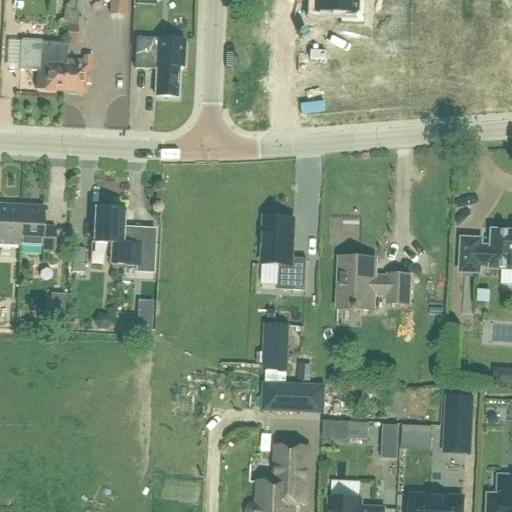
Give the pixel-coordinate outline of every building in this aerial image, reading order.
[(68,0),(68,11),(80,11),(80,0),(68,0)] [(125,17),(125,0),(109,0),(109,17),(125,17)] [(364,0),(314,0),(313,14),(340,15),(339,26),(363,27),(364,0)] [(396,0),(396,22),(411,22),(412,0),(396,0)] [(66,43),(76,43),(78,13),(68,13),(66,43)] [(346,52),(312,51),(310,80),(343,82),(343,85),(357,86),(357,82),(363,83),(363,65),(379,65),(381,36),(347,35),(346,52)] [(183,69),(185,42),(137,39),(135,70),(150,71),(150,68),(157,68),(156,98),(177,99),(179,69),(183,69)] [(430,85),(432,40),(414,39),(412,84),(430,85)] [(445,64),(462,64),(461,86),(506,88),(508,56),(474,54),(475,42),(446,41),(445,64)] [(35,92),(64,93),(66,45),(20,43),(18,72),(36,73),(35,92)] [(66,45),(64,93),(84,94),(85,87),(90,88),(92,58),(85,58),(84,64),(67,63),(68,45),(66,45)] [(0,246),(19,247),(21,208),(0,206),(0,246)] [(21,208),(19,247),(43,249),(43,254),(55,254),(56,229),(44,229),(45,209),(21,208)] [(155,231),(123,230),(123,213),(95,211),(93,245),(112,246),(110,267),(117,267),(137,268),(136,274),(153,274),(155,231)] [(265,220),(262,266),(280,267),(278,292),(306,293),(307,261),(293,260),(295,221),(265,220)] [(511,234),(493,234),(492,251),(481,250),(481,243),(462,242),(461,275),(480,276),(480,268),(491,268),(491,271),(502,271),(511,271),(511,234)] [(72,251),(71,275),(83,275),(84,251),(72,251)] [(389,284),(375,283),(376,261),(340,260),(338,312),(374,313),(375,297),(388,298),(388,306),(410,307),(411,278),(389,277),(389,284)] [(511,271),(502,271),(501,287),(511,287),(511,271)] [(49,295),(48,306),(64,307),(64,296),(49,295)] [(139,303),(139,317),(153,318),(153,304),(139,303)] [(98,318),(94,325),(98,332),(107,332),(111,325),(107,318),(98,318)] [(259,382),(283,382),(284,326),(260,325),(259,382)] [(277,410),(320,411),(321,387),(277,386),(277,397),(277,410)] [(473,400),(446,399),(444,455),(470,456),(473,400)] [(324,424),(324,441),(349,442),(368,443),(369,426),(350,425),(324,424)] [(306,507),(307,473),(302,473),(303,451),(276,449),(275,473),(279,473),(279,485),(259,484),(258,507),(253,508),(249,511),(292,511),(293,506),(306,507)] [(511,511),(511,485),(507,489),(507,495),(507,500),(490,499),(489,511),(511,511)] [(431,500),(429,497),(416,497),(414,499),(411,499),(410,511),(463,511),(464,501),(431,500)] [(384,511),(360,510),(361,501),(330,500),(329,511),(384,511)]
